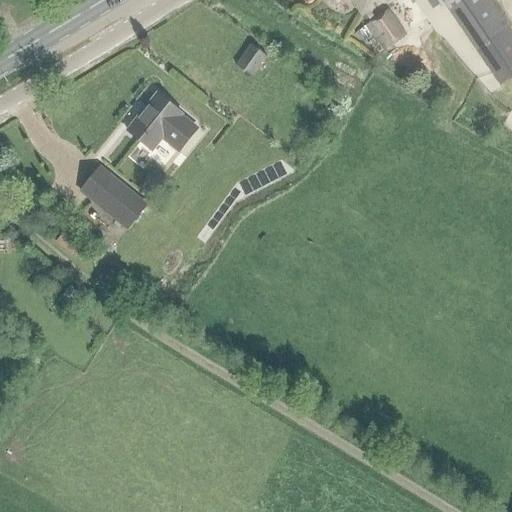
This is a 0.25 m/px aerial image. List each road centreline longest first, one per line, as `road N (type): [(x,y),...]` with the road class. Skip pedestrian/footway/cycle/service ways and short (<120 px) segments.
road 1 (unclassified): [(0,104),(172,0)]
road 2 (primary): [(0,62),(103,0)]
